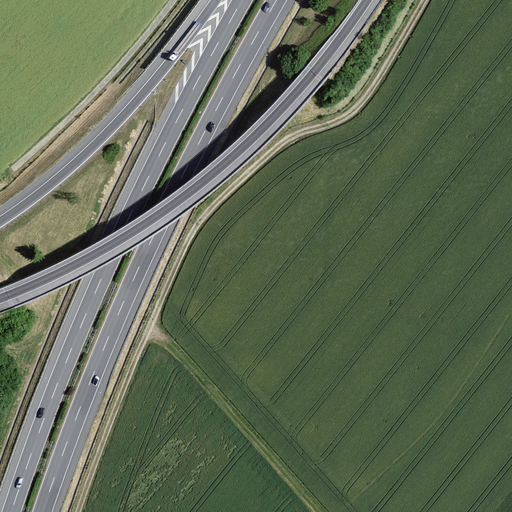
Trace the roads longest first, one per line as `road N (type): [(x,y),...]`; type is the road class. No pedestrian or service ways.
road 1 (track): [(78,511),(200,219),(291,137),(357,107),(424,0)]
road 2 (motorway): [(42,511),(138,268),(276,0)]
road 3 (motorway): [(242,0),(110,258),(11,511)]
road 4 (motorway): [(0,298),(89,257),(194,189),(284,106),(367,0)]
road 5 (motorway): [(220,0),(116,124),(0,222)]
road 6 (track): [(149,327),(321,511)]
road 7 (track): [(173,0),(88,99),(13,169)]
